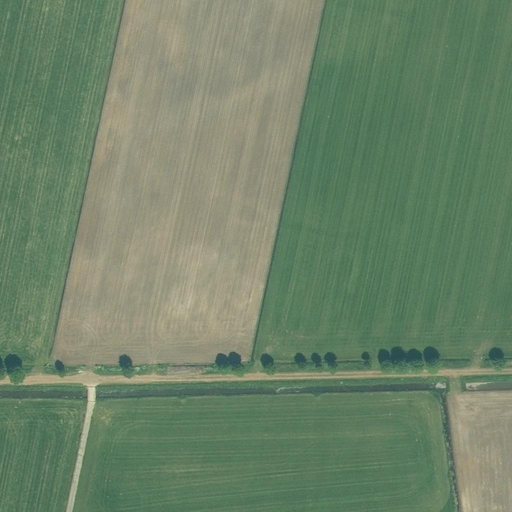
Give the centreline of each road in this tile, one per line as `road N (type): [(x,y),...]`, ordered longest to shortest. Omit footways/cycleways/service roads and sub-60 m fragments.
road 1 (track): [(0,379),(511,372)]
road 2 (track): [(91,379),(68,511)]
